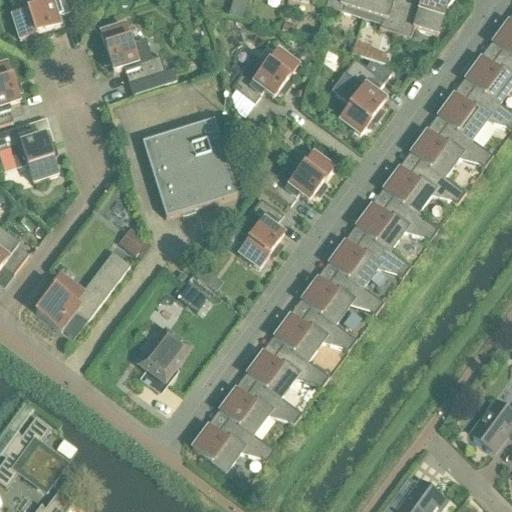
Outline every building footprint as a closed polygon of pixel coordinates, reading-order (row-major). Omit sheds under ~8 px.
[(61,19),(71,16),(65,0),(47,0),(49,3),(30,9),(31,14),(12,20),(19,44),(36,39),(37,43),(51,39),(50,35),(64,30),(61,19)] [(328,0),(327,5),(325,11),(362,22),(368,0),(328,0)] [(368,0),(362,22),(380,28),(379,32),(397,38),(408,3),(399,0),(368,0)] [(408,3),(397,38),(410,42),(413,32),(437,39),(446,12),(455,0),(422,0),(421,4),(418,6),(408,3)] [(292,25),(284,23),(281,31),(290,34),(292,25)] [(511,28),(508,26),(492,47),(511,61),(511,28)] [(124,73),(129,88),(132,99),(177,85),(173,74),(165,77),(160,60),(150,63),(144,44),(130,48),(124,29),(100,37),(105,53),(101,55),(106,69),(110,67),(113,77),(124,73)] [(481,62),(465,84),(511,118),(511,117),(499,108),(511,89),(511,61),(492,47),(500,54),(489,69),(481,62)] [(288,84),(298,70),(277,55),(265,71),(254,62),(231,92),(254,109),(263,96),(273,103),(279,95),(282,98),(291,86),(288,84)] [(378,66),(387,69),(390,59),(381,55),(378,66)] [(379,114),(385,106),(375,99),(385,86),(354,63),(344,77),(352,83),(340,99),(351,108),(339,124),(360,139),(370,126),(374,128),(382,116),(379,114)] [(16,98),(20,97),(16,83),(12,84),(6,68),(0,69),(0,130),(13,126),(8,111),(19,107),(16,98)] [(404,87),(396,82),(391,89),(399,95),(404,87)] [(453,99),(438,121),(492,161),(493,160),(471,145),(485,126),(505,132),(511,136),(511,134),(511,118),(465,84),(464,84),(473,90),(462,105),(453,99)] [(426,136),(410,157),(465,198),(465,197),(444,181),(458,163),(478,169),(484,173),(492,161),(438,121),(437,121),(446,127),(435,142),(426,136)] [(240,126),(244,139),(257,135),(253,122),(240,126)] [(237,200),(213,124),(142,146),(165,222),(237,200)] [(33,187),(57,180),(52,163),(56,162),(52,148),(47,149),(43,135),(32,139),(28,128),(0,137),(0,155),(11,152),(17,171),(27,168),(33,187)] [(399,173),(383,194),(438,235),(438,234),(417,218),(431,199),(451,205),(456,210),(465,198),(410,157),(410,158),(418,164),(407,179),(399,173)] [(323,187),(333,173),(313,158),(300,174),(289,165),(277,181),(269,176),(259,190),(289,212),(299,199),(308,206),(314,199),(318,201),(326,189),(323,187)] [(372,210),(356,231),(411,271),(390,255),(403,236),(423,242),(429,246),(438,235),(383,194),(383,195),(391,201),(380,216),(372,210)] [(278,248),(283,240),(274,233),(283,220),(260,203),(238,233),(250,242),(238,258),(259,274),(269,260),(272,262),(281,250),(278,248)] [(119,248),(136,261),(148,244),(131,231),(119,248)] [(344,246),(328,268),(383,308),(384,308),(362,292),(376,273),(396,279),(402,283),(411,271),(356,231),(355,232),(364,238),(353,253),(344,246)] [(0,237),(0,274),(4,274),(13,280),(29,259),(0,237)] [(130,270),(112,257),(84,293),(79,294),(58,279),(45,297),(48,299),(35,317),(61,336),(75,317),(87,326),(130,270)] [(317,283),(301,305),(356,345),(356,344),(335,329),(349,310),(369,316),(374,320),(383,308),(328,268),(336,274),(325,289),(317,283)] [(202,271),(196,280),(216,296),(223,286),(202,271)] [(207,301),(189,287),(176,303),(195,317),(207,301)] [(290,320),(274,341),(329,382),(329,381),(308,365),(322,347),(342,353),(347,357),(356,345),(301,305),(309,311),(298,326),(290,320)] [(140,369),(164,387),(189,355),(165,337),(140,369)] [(262,357),(247,378),(301,419),(302,418),(280,402),(294,383),(314,389),(320,394),(329,382),(274,341),(273,342),(282,348),(271,363),(262,357)] [(235,394),(219,415),(274,455),(275,455),(253,439),(267,420),(287,426),(293,430),(301,419),(247,378),(246,379),(255,385),(244,400),(235,394)] [(496,456),(508,439),(511,442),(511,416),(497,405),(472,439),(496,456)] [(208,430),(192,452),(225,477),(240,457),(260,463),(265,467),(274,455),(219,415),(219,416),(227,422),(216,437),(208,430)] [(45,496),(65,469),(39,449),(51,433),(35,422),(22,440),(17,437),(0,460),(5,463),(0,469),(0,487),(7,493),(18,477),(45,496)] [(442,511),(448,505),(421,486),(402,511),(442,511)] [(69,511),(74,505),(59,494),(45,511),(41,509),(38,511),(69,511)]
